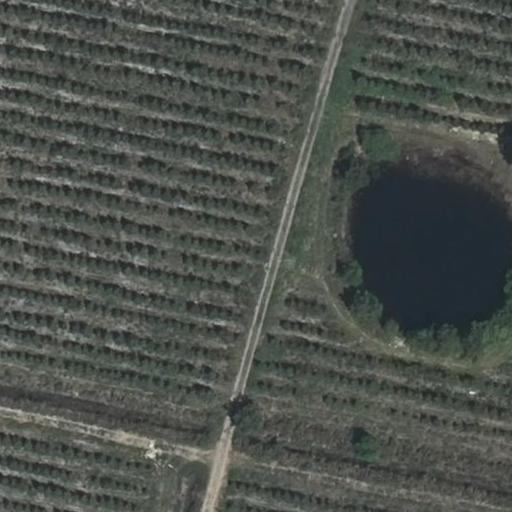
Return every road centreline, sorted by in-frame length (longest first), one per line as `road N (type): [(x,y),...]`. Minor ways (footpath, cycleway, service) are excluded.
road 1 (track): [(208,511),(350,0)]
road 2 (track): [(0,411),(499,511)]
